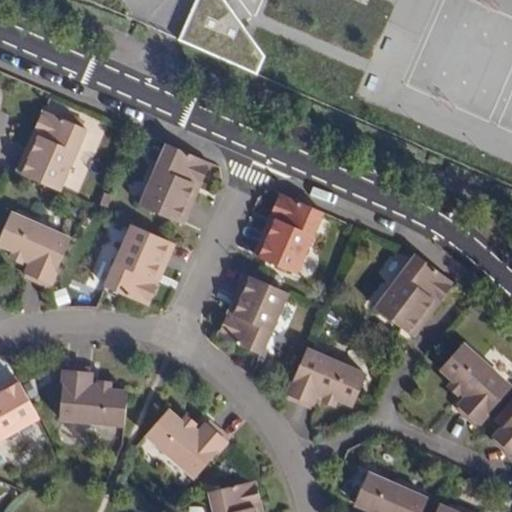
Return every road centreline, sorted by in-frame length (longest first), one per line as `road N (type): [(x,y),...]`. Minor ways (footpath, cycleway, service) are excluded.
road 1 (residential): [(511,282),(421,212),(259,141)]
road 2 (residential): [(259,141),(0,30)]
road 3 (residential): [(259,141),(176,348)]
road 4 (residential): [(176,348),(217,370),(261,410),(304,511)]
road 5 (residential): [(0,343),(58,329),(112,330),(176,348)]
